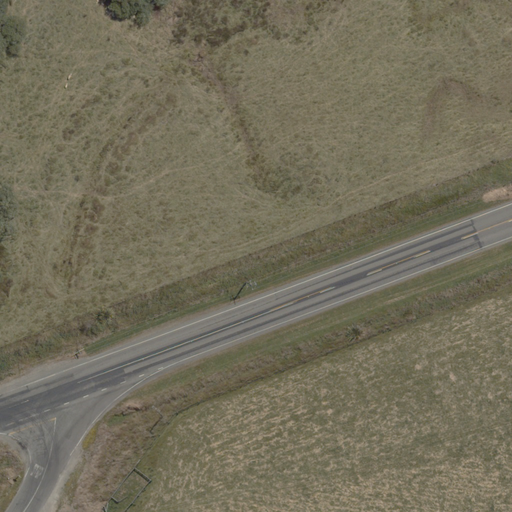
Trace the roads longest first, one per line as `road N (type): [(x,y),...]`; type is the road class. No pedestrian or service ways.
road 1 (secondary): [(48,393),(511,218)]
road 2 (unclassified): [(48,393),(56,417),(52,450),(23,511)]
